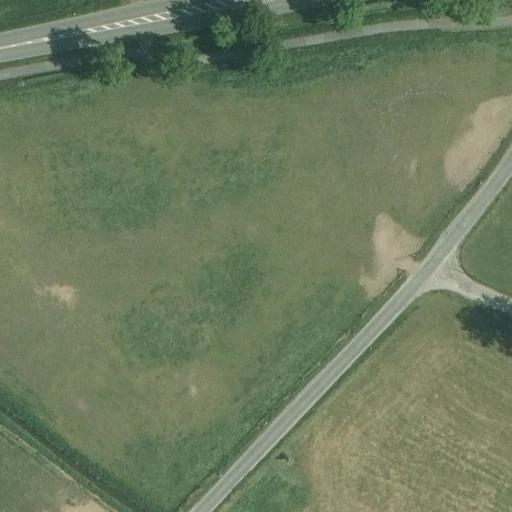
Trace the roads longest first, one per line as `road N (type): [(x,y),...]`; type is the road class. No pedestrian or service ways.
road 1 (tertiary): [(205,511),(432,267)]
road 2 (tertiary): [(276,0),(0,49)]
road 3 (tertiary): [(432,267),(511,158)]
